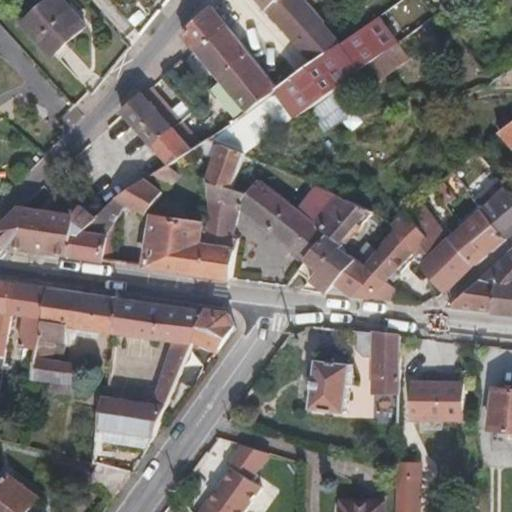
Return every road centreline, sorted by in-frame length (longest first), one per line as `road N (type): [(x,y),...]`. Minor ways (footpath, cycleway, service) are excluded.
road 1 (residential): [(190,0),(144,65),(0,218)]
road 2 (tertiary): [(280,305),(0,268)]
road 3 (residential): [(134,511),(280,305)]
road 4 (tertiary): [(511,332),(280,305)]
